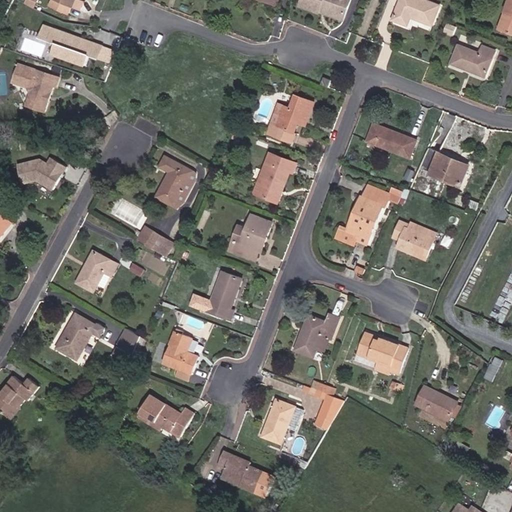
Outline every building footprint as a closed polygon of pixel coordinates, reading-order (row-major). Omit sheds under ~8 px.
[(52,0),(49,6),(67,14),(70,6),(79,9),(83,0),(82,0),(52,0)] [(302,0),(300,6),(320,13),(322,6),(326,7),(328,12),(344,17),(350,0),(302,0)] [(433,0),(404,0),(397,22),(414,28),(417,20),(439,28),(447,5),(433,0)] [(505,28),(511,30),(511,0),(506,0),(501,18),(508,20),(505,28)] [(498,26),(505,28),(508,20),(501,18),(498,26)] [(22,45),(30,26),(15,20),(7,39),(10,41),(20,44),(22,45)] [(445,31),(454,34),(456,26),(447,23),(445,31)] [(48,42),(52,29),(43,27),(40,39),(48,42)] [(99,57),(103,45),(82,39),(82,41),(72,38),(73,36),(52,29),(48,42),(57,45),(54,55),(87,65),(90,55),(99,57)] [(17,50),(20,44),(10,41),(8,46),(17,50)] [(484,52),(464,44),(457,63),(491,78),(501,51),(487,45),(484,52)] [(64,77),(23,62),(17,84),(34,90),(30,106),(49,112),(57,87),(61,89),(64,77)] [(320,85),(328,88),(331,80),(324,77),(320,85)] [(298,113),(306,116),(312,99),(294,92),(289,104),(282,102),(282,100),(278,99),(265,129),(289,138),(296,119),(298,113)] [(422,141),(378,123),(371,143),(414,161),(422,141)] [(232,134),(241,138),(243,132),(234,129),(232,134)] [(227,138),(239,143),(241,138),(232,134),(229,133),(227,138)] [(255,179),(261,181),(271,153),(265,151),(255,179)] [(302,162),(274,151),(257,196),(284,207),(295,174),(299,173),(302,162)] [(461,184),(467,165),(449,160),(451,156),(437,151),(429,174),(461,184)] [(200,172),(169,154),(164,167),(173,172),(160,197),(182,209),(201,180),(200,172)] [(467,165),(468,162),(451,156),(449,160),(467,165)] [(58,194),(71,170),(56,161),(52,168),(44,163),(22,170),(27,189),(42,184),(58,194)] [(364,196),(376,200),(380,190),(367,185),(363,195),(364,196)] [(358,234),(368,237),(381,203),(385,204),(389,193),(380,190),(376,200),(364,196),(360,206),(357,205),(349,229),(341,226),(337,237),(355,243),(357,238),(358,234)] [(262,237),(265,238),(271,223),(251,215),(246,229),(240,244),(231,241),(227,251),(243,256),(246,247),(257,251),(262,237)] [(412,251),(427,256),(435,236),(408,226),(409,222),(400,219),(395,235),(402,238),(401,242),(414,247),(412,251)] [(2,228),(5,230),(10,224),(7,222),(2,228)] [(231,241),(240,244),(246,229),(237,226),(231,241)] [(141,239),(146,242),(152,230),(148,227),(141,239)] [(161,250),(167,238),(153,229),(152,230),(146,242),(161,250)] [(257,251),(260,252),(265,238),(262,237),(257,251)] [(161,250),(165,253),(172,241),(167,238),(161,250)] [(399,246),(412,251),(414,247),(401,242),(399,246)] [(243,256),(254,260),(257,251),(246,247),(243,256)] [(124,264),(99,249),(80,283),(99,294),(110,275),(116,279),(124,264)] [(249,278),(228,270),(212,314),(237,321),(241,310),(238,308),(249,278)] [(332,322),(314,314),(301,351),(321,360),(323,352),(337,343),(345,317),(335,312),(332,322)] [(109,329),(80,313),(62,348),(83,360),(99,335),(105,338),(109,329)] [(127,327),(118,345),(134,353),(143,336),(127,327)] [(199,355),(188,350),(194,337),(176,329),(163,360),(179,367),(191,371),(192,372),(199,355)] [(363,336),(378,341),(379,338),(364,333),(363,336)] [(387,370),(396,373),(406,347),(379,338),(378,341),(363,336),(357,354),(389,366),(387,370)] [(510,363),(502,359),(498,367),(507,371),(510,363)] [(176,374),(188,379),(191,371),(179,367),(176,374)] [(29,384),(21,377),(0,403),(0,406),(16,421),(46,388),(35,379),(29,384)] [(464,402),(430,385),(420,405),(454,423),(464,402)] [(332,420),(343,399),(334,396),(329,394),(324,392),(319,390),(317,396),(327,399),(321,416),(332,420)] [(300,407),(280,398),(268,437),(287,446),(300,407)] [(166,431),(184,441),(196,416),(186,410),(182,417),(151,400),(140,421),(157,430),(158,427),(166,431)] [(457,418),(462,420),(466,412),(461,410),(457,418)] [(265,472),(251,466),(253,462),(226,451),(220,466),(227,469),(225,474),(244,482),(242,485),(257,491),(265,472)] [(242,485),(244,482),(225,474),(224,478),(242,485)]
